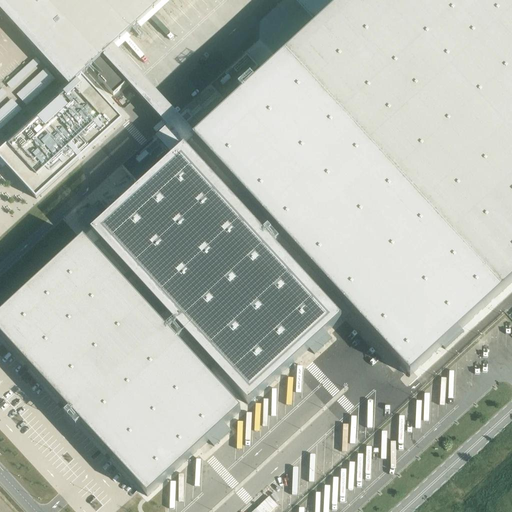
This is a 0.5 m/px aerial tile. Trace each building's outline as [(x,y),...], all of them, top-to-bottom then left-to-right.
[(0,0),(0,11),(70,88),(0,151),(0,165),(2,168),(5,166),(36,200),(122,120),(82,77),(93,66),(102,75),(98,79),(113,96),(125,85),(101,59),(165,0),(0,0)] [(511,0),(345,0),(193,140),(401,368),(410,377),(511,283),(511,0)] [(247,55),(211,88),(225,103),(261,70),(247,55)] [(152,142),(122,169),(136,184),(166,156),(152,142)] [(184,148),(91,234),(173,324),(185,336),(248,405),(309,349),(315,355),(332,339),(326,333),(341,320),(274,247),(263,235),(184,148)] [(98,201),(78,220),(85,228),(106,209),(98,201)] [(0,317),(0,336),(69,412),(81,424),(147,497),(240,412),(83,241),(0,317)]
